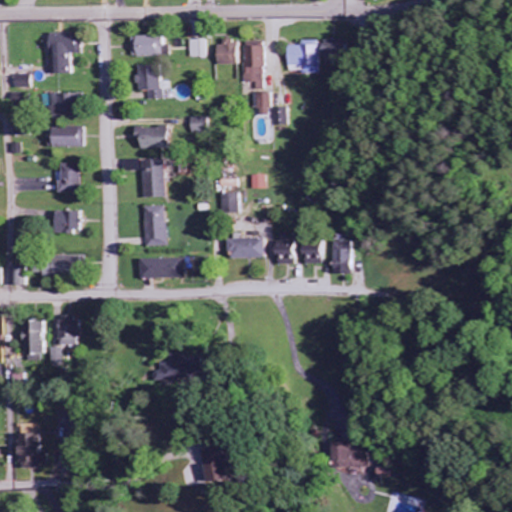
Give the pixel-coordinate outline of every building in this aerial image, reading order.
[(88,35),(56,35),(57,76),(78,76),(77,55),(88,55),(88,35)] [(175,58),(175,47),(171,47),(171,37),(137,38),(137,59),(175,58)] [(210,41),(195,41),(195,59),(210,59),(210,41)] [(246,66),(245,42),(229,43),(229,47),(221,47),(222,67),(246,66)] [(306,77),(324,76),(323,42),(305,43),(306,47),(295,47),(295,68),(306,67),(306,77)] [(350,42),(329,42),(330,67),(350,67),(350,42)] [(250,43),(251,84),(261,84),(262,91),(271,91),(270,43),(250,43)] [(166,67),(145,68),(146,93),(153,92),(154,101),(167,101),(166,67)] [(37,76),(21,77),(21,90),(37,89),(37,76)] [(35,108),(35,94),(18,94),(19,108),(35,108)] [(277,94),(263,94),(264,117),(277,117),(277,94)] [(90,116),(90,95),(61,96),(62,117),(90,116)] [(295,127),(294,109),(279,110),(280,128),(295,127)] [(195,120),(197,136),(216,133),(214,117),(195,120)] [(89,129),(53,130),(53,149),(89,148),(89,129)] [(177,129),(145,129),(145,151),(178,150),(177,129)] [(151,200),(173,199),(172,163),(150,163),(151,200)] [(86,166),(67,166),(67,195),(85,195),(86,166)] [(274,190),(274,177),(259,178),(260,191),(274,190)] [(247,215),(246,196),(228,196),(229,216),(247,215)] [(150,208),(152,249),(172,248),(171,208),(150,208)] [(86,214),(65,213),(65,234),(86,234),(86,214)] [(274,240),(237,241),(237,261),(275,260),(274,240)] [(305,265),(305,242),(281,243),(282,266),(305,265)] [(358,243),(338,244),(340,277),(359,276),(358,243)] [(330,267),(329,244),(311,244),(313,268),(330,267)] [(90,260),(41,260),(41,273),(51,273),(51,278),(90,278),(90,260)] [(190,260),(148,261),(149,281),(190,280),(190,260)] [(32,288),(33,269),(16,268),(16,288),(32,288)] [(66,347),(83,347),(82,332),(87,332),(87,319),(65,320),(66,347)] [(49,324),(31,324),(32,355),(50,355),(49,324)] [(57,368),(67,369),(67,350),(57,350),(57,368)] [(200,380),(199,374),(213,373),(212,359),(192,360),(192,355),(178,356),(178,364),(168,365),(169,372),(163,373),(163,382),(200,380)] [(31,375),(17,375),(16,392),(30,392),(31,375)] [(51,436),(31,436),(30,469),(51,469),(51,436)] [(359,444),(342,444),(341,469),(376,470),(376,451),(359,450),(359,444)] [(246,453),(220,453),(220,474),(226,474),(226,485),(247,484),(246,453)]
